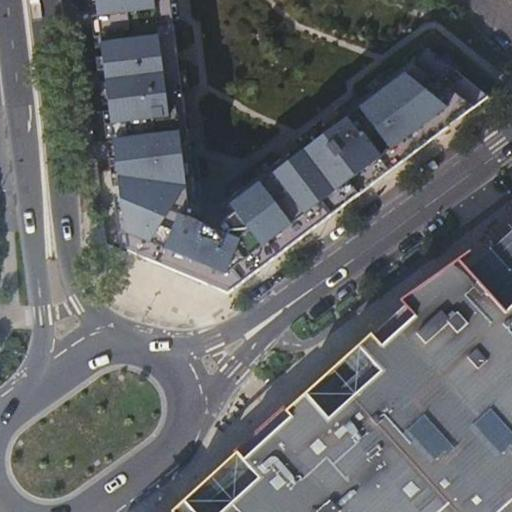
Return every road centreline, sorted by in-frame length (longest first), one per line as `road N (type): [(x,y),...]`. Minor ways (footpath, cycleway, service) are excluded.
road 1 (secondary): [(511,142),(187,374)]
road 2 (secondary): [(24,0),(67,359)]
road 3 (secondary): [(83,511),(179,436),(193,402),(187,374)]
road 4 (secondary): [(187,374),(140,342),(100,344),(67,359)]
